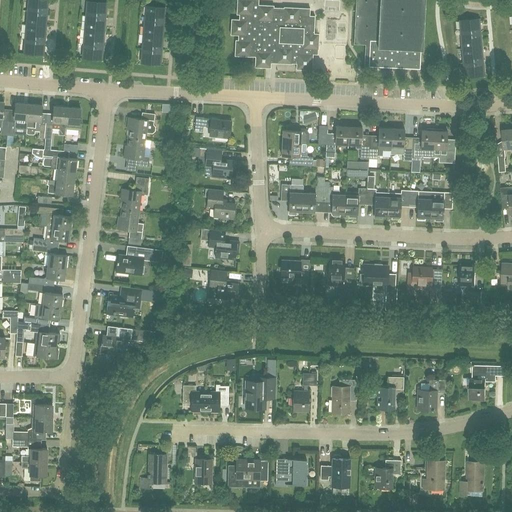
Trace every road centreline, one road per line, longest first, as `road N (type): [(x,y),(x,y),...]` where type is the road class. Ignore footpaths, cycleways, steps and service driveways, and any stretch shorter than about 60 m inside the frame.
road 1 (residential): [(174,430),(391,436),(511,412)]
road 2 (residential): [(73,379),(108,90)]
road 3 (residential): [(255,98),(511,106)]
road 4 (residential): [(511,237),(259,230)]
road 5 (residential): [(73,379),(60,482),(45,492),(0,491)]
road 6 (residential): [(108,90),(255,98)]
road 7 (residential): [(259,230),(255,98)]
